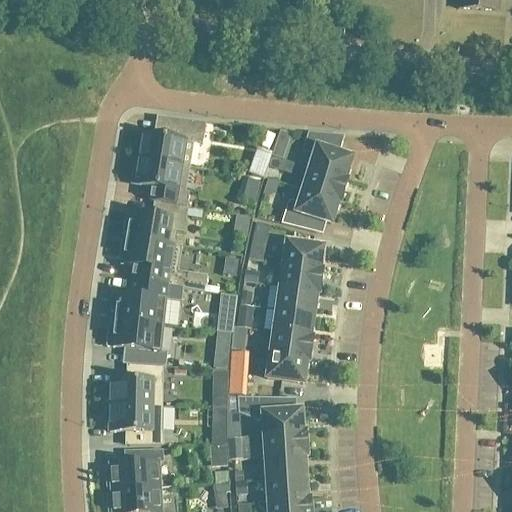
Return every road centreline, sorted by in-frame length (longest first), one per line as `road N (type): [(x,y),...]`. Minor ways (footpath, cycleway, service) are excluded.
road 1 (residential): [(135,94),(115,102),(105,119),(75,314),(75,511)]
road 2 (residential): [(371,511),(365,430),(372,343),(388,252),(427,125)]
road 3 (residential): [(479,127),(461,511)]
road 4 (tertiary): [(511,70),(438,66),(147,16)]
road 5 (residential): [(135,94),(427,125)]
